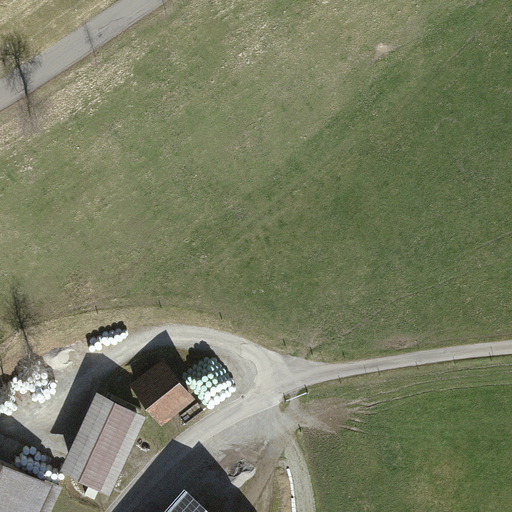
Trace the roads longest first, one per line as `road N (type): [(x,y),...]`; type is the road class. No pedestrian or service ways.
road 1 (track): [(511,347),(282,387),(198,433),(117,511)]
road 2 (track): [(11,431),(152,340),(246,351),(282,387)]
road 3 (unclassified): [(0,95),(144,0)]
